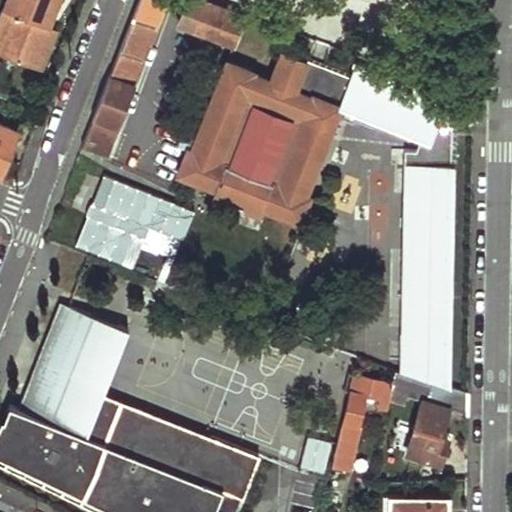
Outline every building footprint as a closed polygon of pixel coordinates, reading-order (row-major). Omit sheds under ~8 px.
[(7,0),(0,18),(0,50),(34,64),(51,23),(59,0),(7,0)] [(137,0),(81,143),(105,152),(155,24),(158,25),(166,0),(137,0)] [(245,13),(211,0),(202,0),(194,27),(232,41),(245,13)] [(265,57),(276,28),(247,17),(236,46),(265,57)] [(59,26),(51,23),(34,64),(43,68),(59,26)] [(428,139),(442,104),(443,99),(354,63),(349,75),(281,49),(270,78),(251,71),(251,69),(228,59),(193,148),(187,146),(178,171),(216,187),(213,193),(256,211),(259,204),(297,219),(308,193),(304,191),(338,103),(419,135),(428,139)] [(403,147),(403,162),(450,162),(451,109),(442,104),(428,139),(419,135),(415,147),(403,147)] [(0,167),(16,127),(0,120),(0,167)] [(450,162),(403,162),(401,369),(449,384),(450,162)] [(162,278),(191,206),(103,170),(74,242),(162,278)] [(67,301),(62,299),(20,405),(26,407),(32,391),(67,301)] [(127,324),(67,301),(32,391),(43,396),(37,412),(26,407),(20,405),(9,400),(2,416),(0,414),(0,451),(5,454),(126,511),(234,511),(258,450),(210,430),(209,433),(194,473),(184,469),(186,464),(126,440),(124,446),(85,431),(100,391),(127,324)] [(401,369),(396,367),(393,380),(389,396),(403,400),(406,391),(421,396),(412,422),(416,424),(410,448),(440,458),(448,434),(442,432),(450,404),(467,411),(468,390),(449,384),(401,369)] [(393,380),(354,371),(331,466),(342,468),(348,470),(365,392),(380,395),(378,402),(387,405),(389,396),(393,380)] [(43,396),(32,391),(26,407),(37,412),(43,396)] [(209,433),(100,391),(85,431),(124,446),(126,440),(186,464),(184,469),(194,473),(209,433)] [(298,463),(324,469),(331,438),(305,432),(298,463)] [(115,511),(126,511),(5,454),(3,459),(115,511)] [(342,468),(331,466),(330,470),(333,472),(330,484),(338,486),(342,468)] [(338,486),(330,484),(326,498),(341,502),(344,487),(338,486)] [(444,511),(444,492),(396,491),(395,511),(444,511)]
